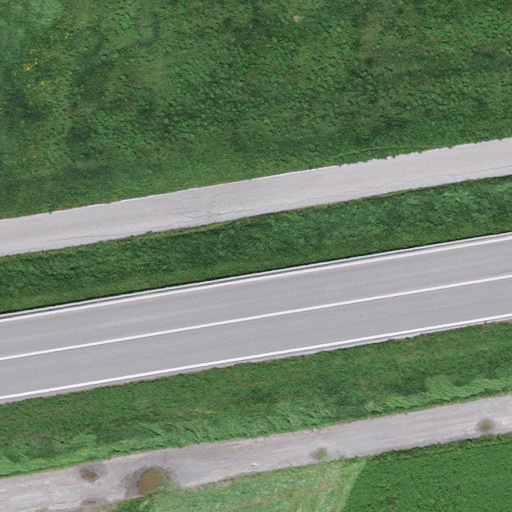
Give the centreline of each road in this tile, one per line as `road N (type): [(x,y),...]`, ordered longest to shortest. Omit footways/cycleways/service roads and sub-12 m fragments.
road 1 (primary): [(511,285),(0,369)]
road 2 (track): [(511,414),(0,496)]
road 3 (residential): [(511,160),(0,235)]
